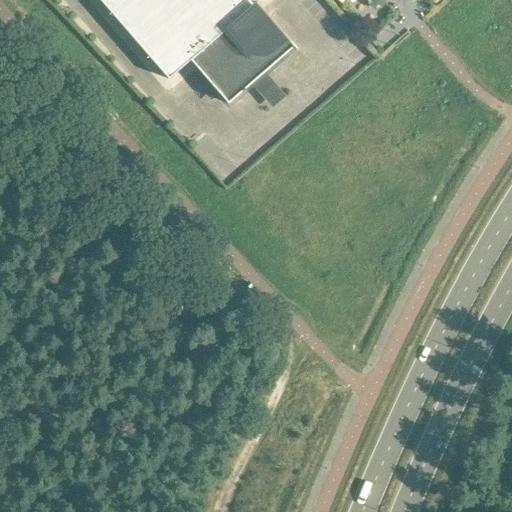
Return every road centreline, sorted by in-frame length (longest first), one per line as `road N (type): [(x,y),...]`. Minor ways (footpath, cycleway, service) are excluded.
road 1 (secondary): [(511,209),(426,365),(363,511)]
road 2 (secondary): [(405,511),(511,285)]
